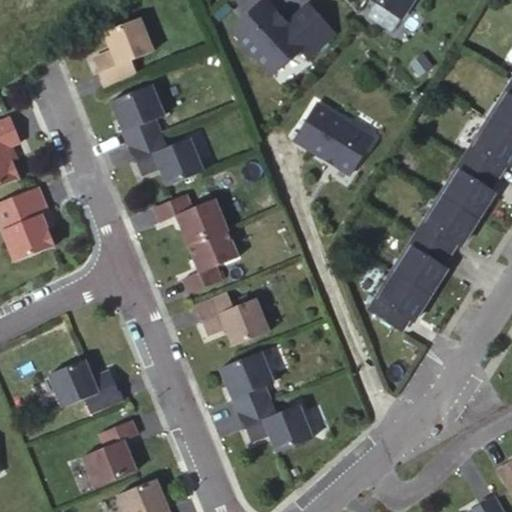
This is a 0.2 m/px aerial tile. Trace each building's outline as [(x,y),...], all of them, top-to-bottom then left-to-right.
[(277,12),(265,0),(261,0),(230,27),(239,37),(238,43),(248,54),(254,54),(271,73),(299,48),(307,58),(333,34),(307,4),(283,25),(276,17),(277,12)] [(376,0),(400,16),(410,0),(376,0)] [(98,72),(129,60),(151,51),(137,19),(103,33),(110,51),(93,58),(98,72)] [(129,60),(98,72),(97,73),(103,88),(135,76),(129,60)] [(499,106),(491,119),(511,132),(511,79),(496,104),(499,106)] [(110,102),(122,132),(153,120),(161,116),(148,86),(110,102)] [(317,103),(294,140),(323,158),(326,154),(352,170),(372,137),(317,103)] [(0,186),(17,179),(10,163),(12,162),(7,149),(10,147),(18,144),(7,118),(0,120),(0,186)] [(480,130),(464,155),(497,176),(505,164),(510,166),(511,162),(511,132),(491,119),(482,132),(480,130)] [(122,132),(127,146),(159,133),(153,120),(122,132)] [(133,162),(135,161),(165,149),(159,133),(127,146),(133,162)] [(189,140),(165,149),(135,161),(141,175),(157,168),(165,187),(202,173),(195,155),(189,140)] [(326,154),(323,158),(349,174),(352,170),(326,154)] [(443,195),(478,217),(486,203),(494,191),(490,188),(497,176),(464,155),(448,181),(451,182),(443,195)] [(0,202),(0,231),(13,262),(51,247),(44,231),(39,219),(46,216),(35,188),(0,202)] [(416,232),(449,253),(457,240),(462,243),(469,231),(478,217),(443,195),(435,209),(432,207),(416,232)] [(153,208),(159,223),(189,211),(183,196),(153,208)] [(175,217),(186,244),(223,229),(212,201),(189,211),(175,217)] [(235,257),(223,229),(186,244),(198,273),(212,267),(235,257)] [(403,259),(395,272),(430,294),(438,280),(446,267),(442,265),(449,253),(416,232),(400,257),(403,259)] [(212,267),(181,280),(188,294),(218,281),(212,267)] [(430,294),(395,272),(387,285),(384,283),(368,309),(401,330),(409,317),(413,319),(421,307),(430,294)] [(201,321),(230,309),(224,294),(193,307),(199,322),(201,321)] [(207,336),(224,329),(232,347),(266,333),(252,300),(230,309),(201,321),(207,336)] [(231,400),(262,387),(271,383),(258,352),(218,368),(231,400)] [(81,360),(48,374),(62,407),(83,398),(89,412),(120,399),(114,384),(112,385),(106,372),(89,379),(81,360)] [(262,387),(231,400),(236,414),(268,401),(262,387)] [(245,428),(274,415),(268,401),(236,414),(243,429),(245,428)] [(274,415),(245,428),(251,441),(268,434),(275,453),(309,439),(296,406),(274,415)] [(84,456),(97,487),(134,471),(121,441),(134,435),(129,422),(95,437),(100,449),(84,456)] [(511,460),(494,471),(511,501),(511,500),(511,460)] [(154,479),(116,494),(123,511),(156,511),(166,508),(154,479)] [(498,511),(490,497),(478,504),(479,506),(466,511),(498,511)]
